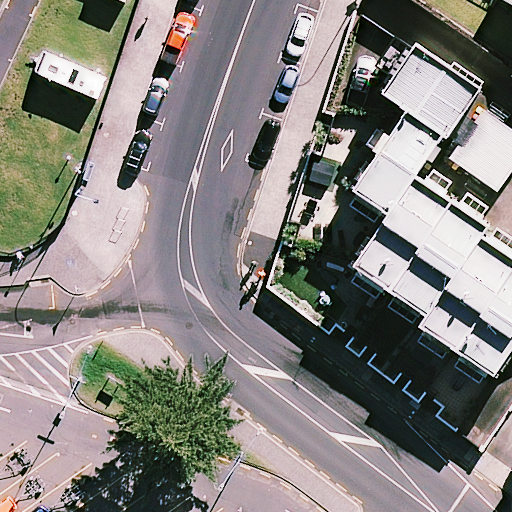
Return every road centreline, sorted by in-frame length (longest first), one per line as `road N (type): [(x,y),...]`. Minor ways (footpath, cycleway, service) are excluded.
road 1 (tertiary): [(439,511),(240,354),(205,315),(191,284)]
road 2 (unclassified): [(0,327),(191,284)]
road 3 (tertiary): [(257,0),(199,167)]
